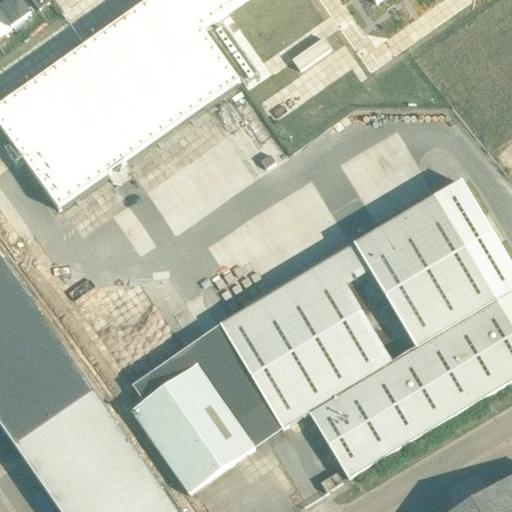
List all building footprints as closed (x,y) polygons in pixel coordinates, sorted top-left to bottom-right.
[(154,0),(0,109),(0,129),(59,213),(240,84),(204,33),(248,0),(154,0)] [(13,0),(0,10),(0,39),(31,17),(18,0),(13,0)] [(49,5),(46,0),(31,0),(40,11),(49,5)] [(258,74),(226,31),(225,29),(216,35),(249,81),(258,74)] [(156,172),(50,247),(78,285),(183,210),(156,172)] [(284,432),(311,416),(349,481),(511,384),(511,259),(465,185),(436,201),(222,329),(284,432)] [(47,255),(34,237),(24,243),(37,262),(47,255)] [(215,264),(239,305),(280,281),(256,240),(215,264)] [(175,511),(0,257),(0,426),(59,511),(175,511)] [(180,350),(126,273),(87,300),(141,377),(180,350)] [(133,414),(190,498),(256,452),(199,369),(133,414)] [(321,485),(327,495),(343,485),(338,475),(321,485)] [(511,511),(511,483),(463,511),(511,511)] [(255,511),(244,495),(219,511),(255,511)]
